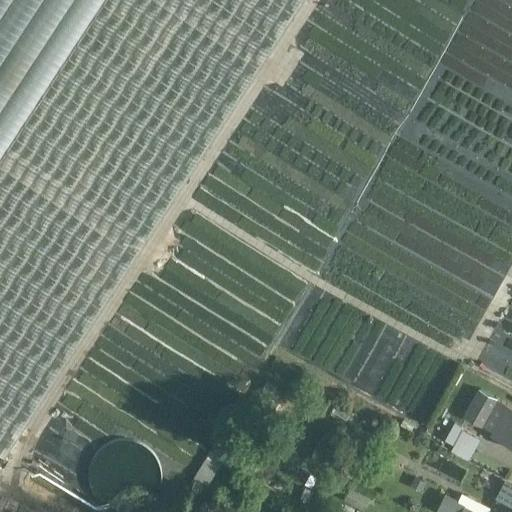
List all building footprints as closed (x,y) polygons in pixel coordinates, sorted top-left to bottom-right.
[(102,0),(0,156),(0,452),(5,456),(303,0),(102,0)] [(0,0),(0,156),(102,0),(0,0)] [(496,398),(480,389),(465,416),(481,425),(496,398)] [(496,398),(481,425),(493,431),(507,404),(508,404),(496,398)] [(219,425),(175,401),(163,423),(207,447),(219,425)] [(511,442),(511,406),(507,404),(493,431),(492,435),(511,445),(511,442)] [(454,422),(445,444),(473,454),(481,433),(454,422)] [(218,430),(206,450),(219,458),(231,438),(218,430)] [(435,511),(461,511),(465,505),(455,500),(454,502),(442,496),(434,511),(435,511)]
